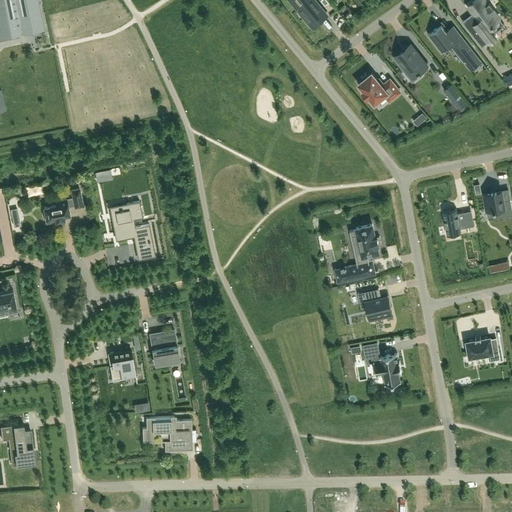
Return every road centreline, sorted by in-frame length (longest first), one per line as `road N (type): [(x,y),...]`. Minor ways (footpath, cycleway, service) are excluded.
road 1 (unclassified): [(452,480),(145,486)]
road 2 (residential): [(452,480),(425,307)]
road 3 (residential): [(57,335),(43,288),(52,260),(67,255),(78,263),(89,302)]
road 4 (residential): [(400,179),(313,70)]
road 5 (residential): [(425,307),(400,179)]
